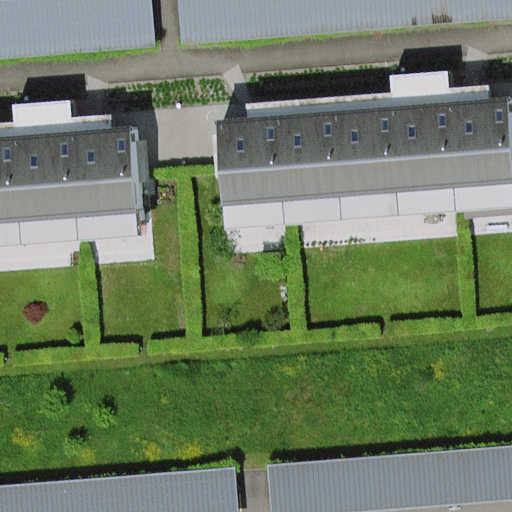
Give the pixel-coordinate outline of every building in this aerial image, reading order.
[(0,0),(0,58),(158,45),(153,0),(0,0)] [(511,0),(178,0),(182,43),(511,17),(511,0)] [(250,121),(220,123),(230,227),(511,206),(511,100),(492,102),(490,88),(451,91),(449,73),(393,77),(396,95),(249,105),(250,121)] [(0,247),(144,237),(137,129),(116,132),(114,117),(73,121),(72,103),(16,106),(17,124),(0,125),(0,247)] [(511,447),(271,467),(275,511),(330,511),(511,497),(511,447)] [(0,487),(0,511),(241,511),(239,469),(0,487)]
